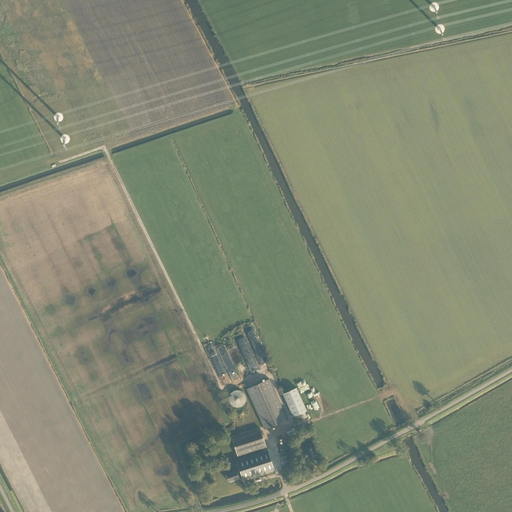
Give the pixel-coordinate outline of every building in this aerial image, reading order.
[(214,345),(207,348),(210,355),(217,353),(214,345)] [(221,355),(224,364),(231,362),(227,348),(222,350),(223,354),(221,355)] [(231,351),(233,357),(239,355),(238,349),(231,351)] [(270,378),(246,389),(262,425),(264,429),(288,419),(270,378)] [(297,383),(301,393),(315,386),(313,381),(306,384),(304,380),(297,383)] [(307,410),(297,388),(296,387),(283,394),(293,417),(307,410)] [(238,390),(237,390),(236,390),(235,390),(234,390),(234,391),(233,391),(232,391),(232,392),(231,392),(231,393),(230,394),(229,395),(229,396),(229,397),(229,398),(229,399),(229,400),(229,401),(229,402),(230,403),(231,404),(231,405),(232,405),(232,406),(233,406),(234,406),(234,407),(235,407),(236,407),(237,407),(238,407),(239,407),(240,407),(241,406),(242,406),(243,405),(244,404),(244,403),(245,403),(245,402),(245,401),(246,401),(246,400),(246,399),(246,398),(246,397),(246,396),(245,396),(245,395),(245,394),(244,394),(244,393),(243,392),(242,391),(241,391),(240,390),(239,390),(238,390)] [(238,456),(266,447),(261,431),(259,427),(231,436),(238,456)] [(313,446),(314,446),(313,443),(307,445),(308,447),(307,448),(310,458),(316,456),(313,446)] [(243,478),(244,480),(274,469),(268,450),(237,460),(238,464),(243,478)] [(234,481),(243,478),(238,464),(235,465),(237,471),(227,474),(229,482),(234,480),(234,481)]
